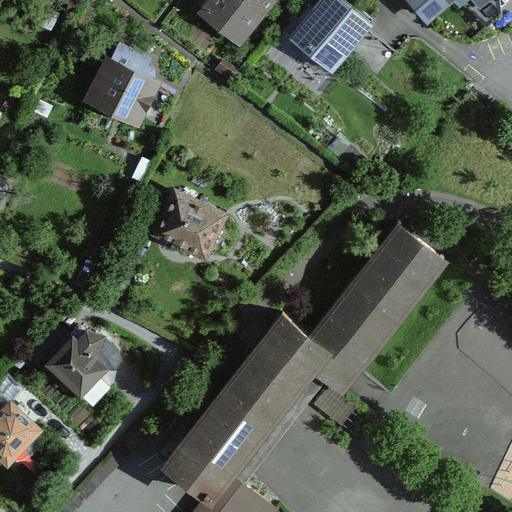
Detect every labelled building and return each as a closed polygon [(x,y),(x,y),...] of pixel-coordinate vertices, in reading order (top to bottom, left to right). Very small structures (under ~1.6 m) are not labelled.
[(247,40),(278,0),(208,0),(204,6),(247,40)] [(344,66),(385,15),(366,0),(324,0),(300,31),(344,66)] [(487,0),(489,1),(489,0),(423,0),(437,16),(455,0),(487,0)] [(111,43),(86,91),(143,119),(167,71),(150,62),(156,50),(123,34),(117,46),(111,43)] [(229,76),(239,64),(225,52),(215,64),(229,76)] [(211,258),(235,207),(179,180),(154,231),(211,258)] [(206,488),(188,511),(187,511),(273,511),(279,505),(246,479),(327,374),(343,386),(450,249),(398,209),(313,319),(283,296),(260,326),(161,453),(206,488)] [(84,330),(80,325),(51,356),(88,390),(90,388),(100,398),(117,380),(106,369),(110,364),(121,365),(130,355),(124,343),(109,328),(93,320),(84,330)] [(345,415),(356,401),(330,380),(315,399),(341,420),(345,415)] [(0,446),(14,460),(50,421),(16,389),(12,393),(0,382),(0,446)] [(70,511),(139,437),(147,428),(140,422),(60,509),(63,511),(70,511)]
